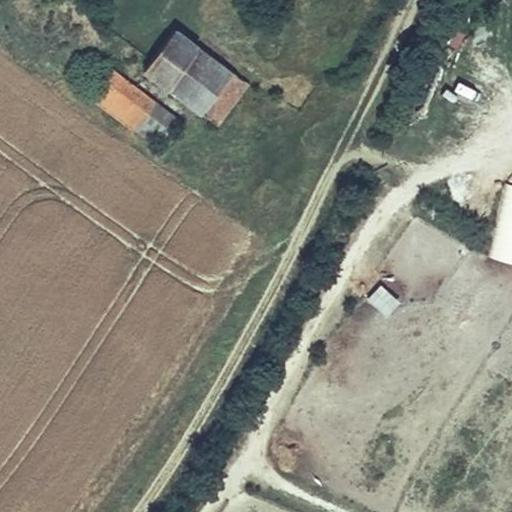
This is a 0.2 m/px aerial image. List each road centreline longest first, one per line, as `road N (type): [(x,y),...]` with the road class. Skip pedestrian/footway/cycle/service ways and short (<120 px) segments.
road 1 (track): [(131,511),(253,312),(412,0)]
road 2 (track): [(428,175),(365,233),(251,442),(256,470),(342,511)]
